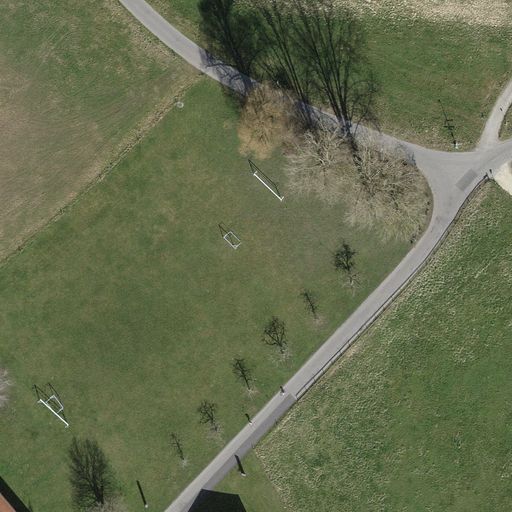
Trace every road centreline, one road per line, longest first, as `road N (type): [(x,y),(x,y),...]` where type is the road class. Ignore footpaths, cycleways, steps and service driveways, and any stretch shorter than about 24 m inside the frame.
road 1 (residential): [(485,163),(429,243),(180,511)]
road 2 (residential): [(485,163),(438,161),(292,107),(217,70),(133,0)]
